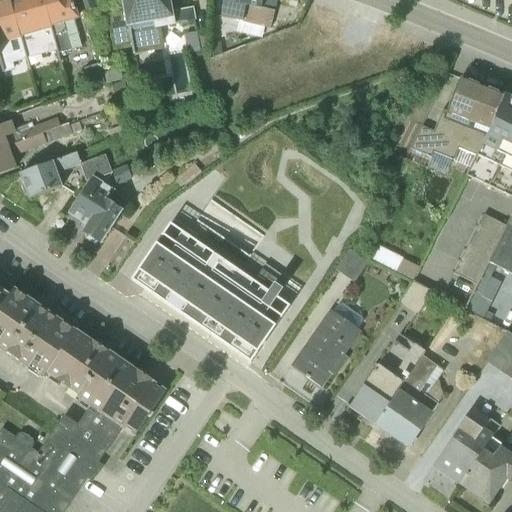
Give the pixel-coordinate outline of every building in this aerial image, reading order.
[(25,59),(9,0),(0,2),(0,68),(1,73),(15,69),(14,63),(25,59)] [(10,0),(9,0),(25,59),(56,49),(41,0),(10,0)] [(66,0),(41,0),(56,49),(57,54),(80,48),(73,22),(76,21),(70,0),(66,1),(66,0)] [(77,0),(82,12),(96,8),(93,0),(77,0)] [(122,0),(125,11),(105,15),(112,52),(131,49),(133,56),(163,50),(159,29),(194,21),(192,9),(169,13),(166,0),(122,0)] [(269,30),(273,12),(261,9),(262,0),(224,0),(221,18),(269,30)] [(83,70),(89,90),(104,86),(97,65),(83,70)] [(120,80),(117,70),(101,75),(104,86),(120,80)] [(410,149),(430,158),(432,152),(452,161),(458,148),(482,89),(461,80),(447,114),(441,112),(433,133),(421,128),(410,149)] [(111,86),(115,101),(127,98),(123,83),(111,86)] [(482,89),(458,148),(476,155),(503,97),(482,89)] [(511,198),(511,100),(503,97),(476,155),(466,177),(511,198)] [(0,126),(0,150),(59,128),(56,120),(32,128),(30,124),(14,130),(10,122),(0,126)] [(78,124),(68,126),(71,135),(80,132),(78,124)] [(71,135),(67,125),(59,128),(0,150),(0,175),(15,169),(12,159),(71,136),(71,135)] [(108,132),(111,141),(129,134),(126,125),(108,132)] [(22,184),(21,187),(24,196),(28,198),(61,187),(57,174),(79,166),(85,182),(89,181),(96,180),(111,174),(104,156),(80,165),(76,154),(19,175),(22,184)] [(111,174),(115,186),(137,176),(133,166),(111,174)] [(96,180),(89,181),(67,215),(85,226),(81,233),(85,236),(84,240),(93,245),(96,243),(100,246),(122,212),(120,210),(125,202),(113,194),(115,192),(96,180)] [(511,211),(504,227),(463,309),(482,318),(500,284),(490,279),(495,268),(511,276),(511,211)] [(475,285),(504,227),(482,215),(453,274),(475,285)] [(265,266),(253,282),(169,225),(130,281),(250,364),(289,307),(275,297),(286,281),(265,266)] [(398,268),(403,257),(380,246),(375,258),(398,268)] [(352,247),(338,266),(355,279),(369,261),(352,247)] [(403,301),(421,310),(432,287),(414,278),(403,301)] [(0,309),(9,297),(0,290),(0,309)] [(0,309),(0,351),(12,359),(41,380),(46,375),(76,331),(44,310),(14,290),(9,297),(0,309)] [(290,367),(321,389),(330,375),(334,377),(347,359),(343,356),(360,332),(329,311),(290,367)] [(107,352),(76,331),(46,375),(49,377),(48,380),(58,388),(60,385),(67,389),(68,390),(66,393),(76,400),(76,399),(107,352)] [(393,343),(349,408),(374,425),(421,357),(423,353),(414,346),(408,354),(393,343)] [(120,429),(134,439),(165,391),(161,388),(157,392),(153,390),(156,385),(107,352),(76,399),(80,402),(78,405),(87,411),(76,426),(63,417),(36,454),(30,449),(32,446),(32,441),(22,434),(17,435),(14,438),(0,429),(0,430),(0,511),(63,511),(86,480),(91,483),(102,467),(97,463),(120,429)] [(442,372),(421,357),(374,425),(408,449),(442,398),(437,380),(442,372)] [(490,439),(498,427),(473,409),(468,416),(465,415),(452,435),(454,436),(433,466),(460,484),(490,439)] [(460,484),(487,503),(503,479),(509,483),(511,477),(511,437),(509,436),(502,446),(490,439),(460,484)]
